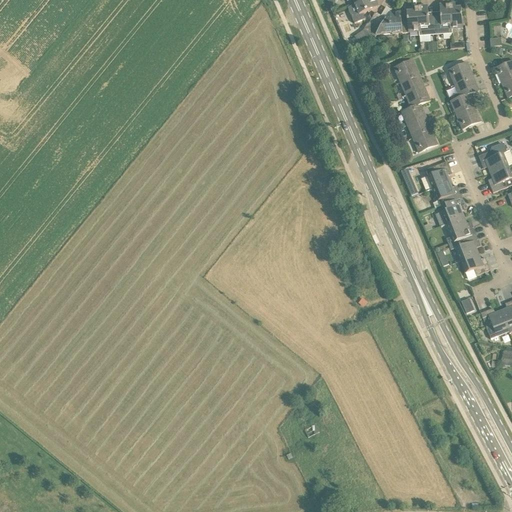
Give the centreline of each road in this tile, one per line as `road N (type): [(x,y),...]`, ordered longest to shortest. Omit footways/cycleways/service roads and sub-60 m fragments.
road 1 (primary): [(511,471),(435,324),(294,0)]
road 2 (residential): [(494,247),(460,157),(467,144),(505,129)]
road 3 (residential): [(505,129),(472,48),(468,0)]
